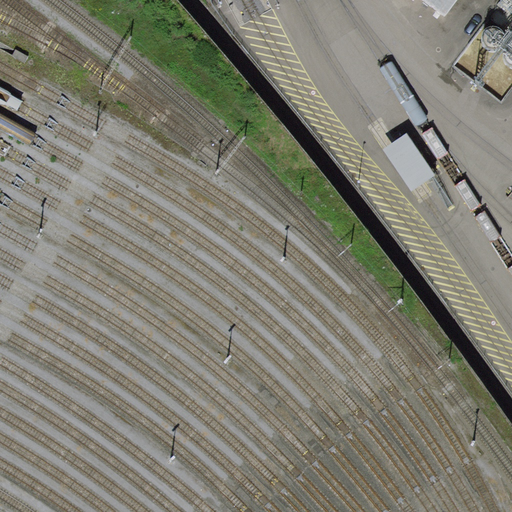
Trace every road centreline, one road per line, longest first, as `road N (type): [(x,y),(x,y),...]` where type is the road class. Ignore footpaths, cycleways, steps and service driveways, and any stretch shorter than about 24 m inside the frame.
road 1 (motorway): [(27,0),(199,193),(436,511)]
road 2 (motorway): [(511,495),(256,151),(128,0)]
